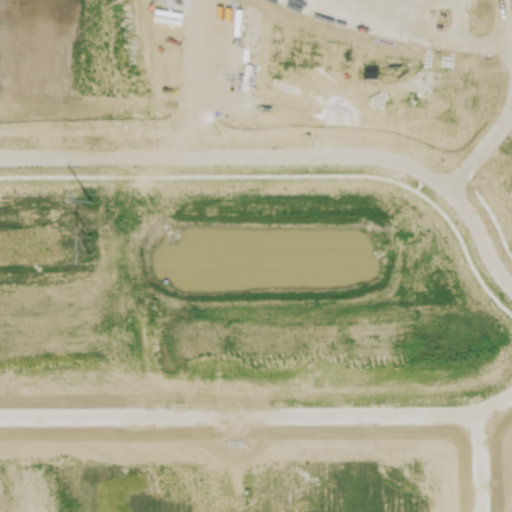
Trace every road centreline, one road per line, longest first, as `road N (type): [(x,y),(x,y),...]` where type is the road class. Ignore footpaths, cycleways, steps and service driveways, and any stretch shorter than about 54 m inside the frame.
road 1 (residential): [(511,252),(469,198),(399,170),(251,159),(0,159)]
road 2 (residential): [(0,416),(475,418),(511,405)]
